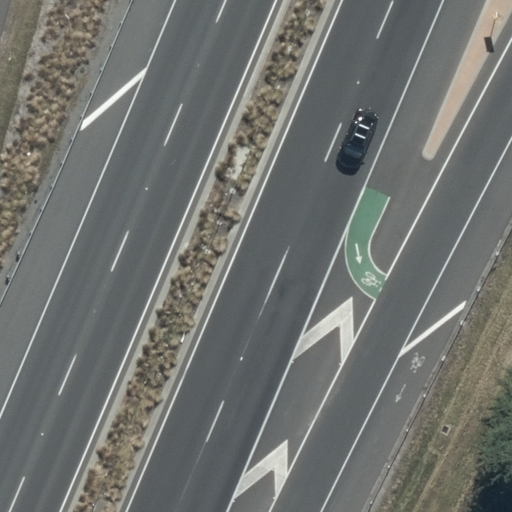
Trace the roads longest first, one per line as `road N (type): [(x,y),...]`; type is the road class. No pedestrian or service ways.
road 1 (trunk): [(9,511),(224,0)]
road 2 (trunk): [(394,0),(180,511)]
road 3 (trunk): [(511,89),(296,511)]
